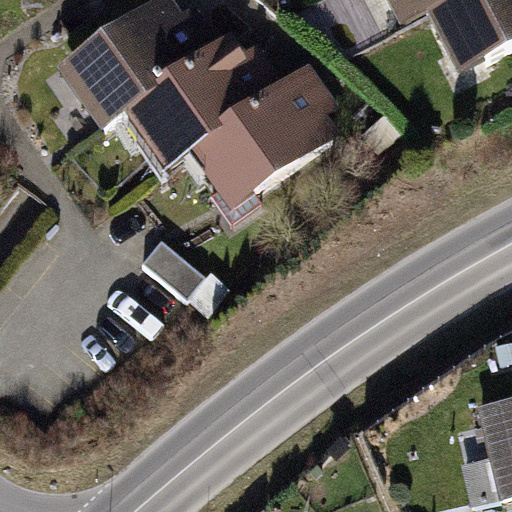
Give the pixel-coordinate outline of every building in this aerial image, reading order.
[(511,0),(396,0),(417,42),(448,27),(478,88),(511,71),(511,0)] [(192,5),(73,84),(119,151),(145,134),(179,185),(209,165),(247,221),(365,143),(319,75),(288,96),(253,43),(228,59),(192,5)] [(0,179),(14,170),(0,148),(0,179)] [(175,253),(153,276),(198,317),(220,293),(175,253)] [(511,409),(491,415),(511,494),(511,409)] [(466,482),(477,511),(501,511),(488,474),(466,482)]
